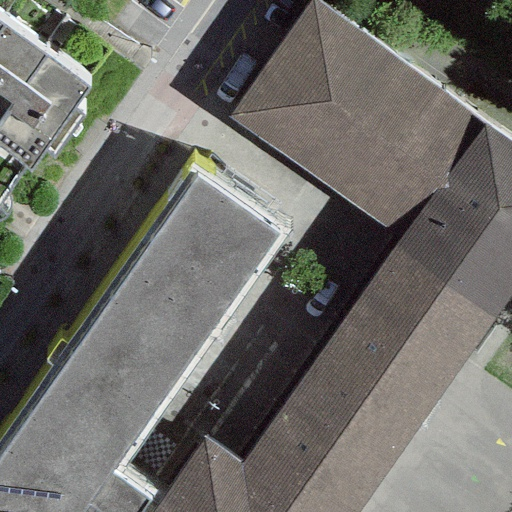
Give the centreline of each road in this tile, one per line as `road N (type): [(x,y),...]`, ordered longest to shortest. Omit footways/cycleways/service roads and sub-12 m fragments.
road 1 (residential): [(238,0),(0,356)]
road 2 (unknown): [(163,111),(15,0)]
